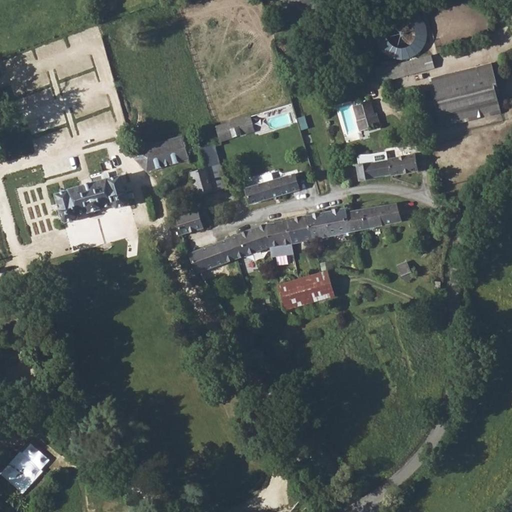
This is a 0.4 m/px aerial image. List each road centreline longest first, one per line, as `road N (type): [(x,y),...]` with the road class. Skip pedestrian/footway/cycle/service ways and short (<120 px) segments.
road 1 (unknown): [(300,511),(175,499),(111,467),(54,406),(30,362),(17,305),(0,294)]
road 2 (tertiary): [(361,511),(416,460),(451,399),(454,258),(467,219)]
road 3 (residential): [(213,235),(325,196),(378,189),(408,190),(467,219)]
